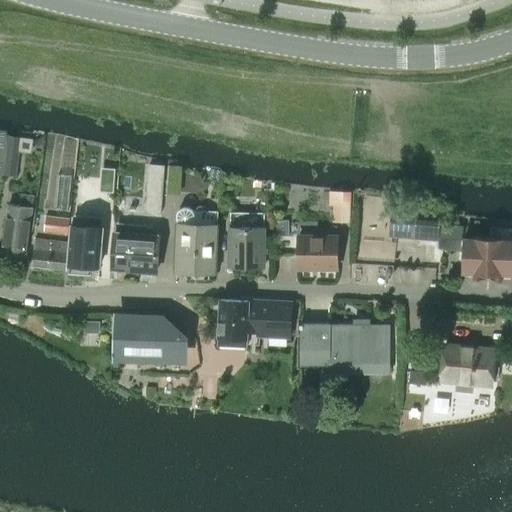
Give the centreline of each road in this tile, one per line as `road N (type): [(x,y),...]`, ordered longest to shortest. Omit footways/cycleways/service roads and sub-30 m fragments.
road 1 (residential): [(0,287),(46,297),(301,287),(511,301)]
road 2 (tertiary): [(47,0),(329,58),(423,60),(511,44)]
road 3 (unknown): [(300,0),(395,7),(435,0)]
